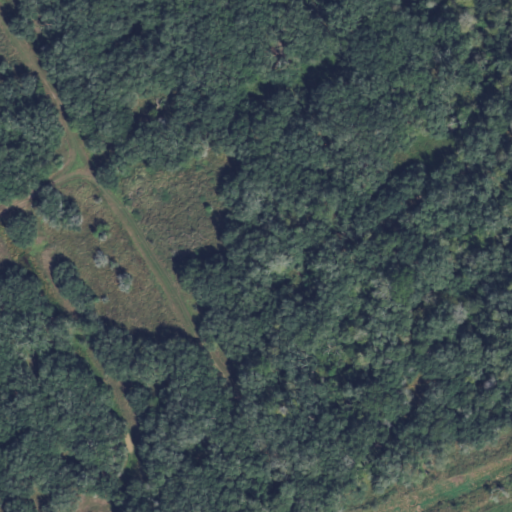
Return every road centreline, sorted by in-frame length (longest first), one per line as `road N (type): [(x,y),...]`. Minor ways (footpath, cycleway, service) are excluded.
road 1 (residential): [(303,511),(0,8)]
road 2 (residential): [(8,208),(124,416),(128,462),(106,511)]
